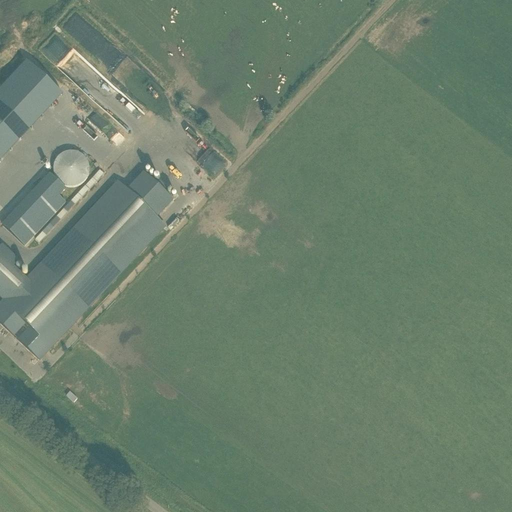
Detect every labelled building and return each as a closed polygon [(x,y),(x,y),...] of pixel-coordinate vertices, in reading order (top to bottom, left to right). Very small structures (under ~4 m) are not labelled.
[(151,154),(163,155),(163,144),(151,144),(151,140),(142,140),(141,147),(151,147),(151,154)] [(93,168),(92,164),(91,161),(90,158),(87,155),(84,153),(81,151),(77,150),(75,150),(72,150),(69,151),(65,153),(62,155),(60,158),(58,161),(57,164),(57,168),(57,172),(58,175),(60,178),(62,181),(64,183),(67,184),(70,186),(73,186),(77,186),(81,185),(84,184),(86,182),(89,180),(91,176),(92,173),(93,168)] [(209,150),(198,163),(215,178),(226,165),(209,150)] [(0,247),(0,295),(4,300),(0,303),(0,325),(38,361),(166,228),(156,219),(173,201),(143,173),(126,191),(119,184),(26,280),(13,267),(19,261),(2,245),(0,247)] [(25,247),(65,203),(60,198),(67,190),(50,175),(3,226),(25,247)]
